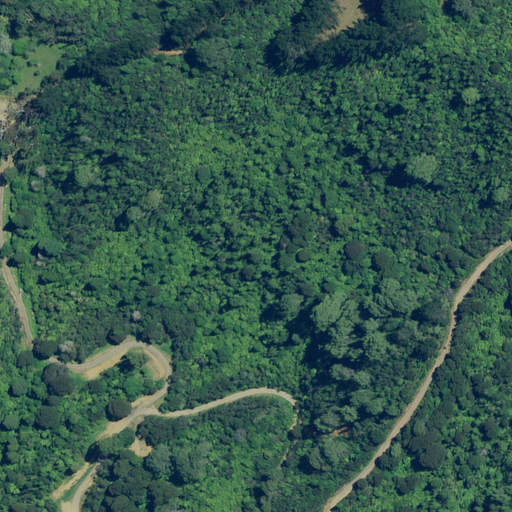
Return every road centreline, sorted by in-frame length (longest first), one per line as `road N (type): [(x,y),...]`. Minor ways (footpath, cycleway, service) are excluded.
road 1 (track): [(76,511),(81,486),(117,434),(164,390),(169,373),(143,347),(80,368),(33,350),(2,231),(5,144)]
road 2 (track): [(511,254),(481,268),(411,413),(336,511)]
road 3 (track): [(264,511),(302,426),(282,396),(195,417),(149,403)]
